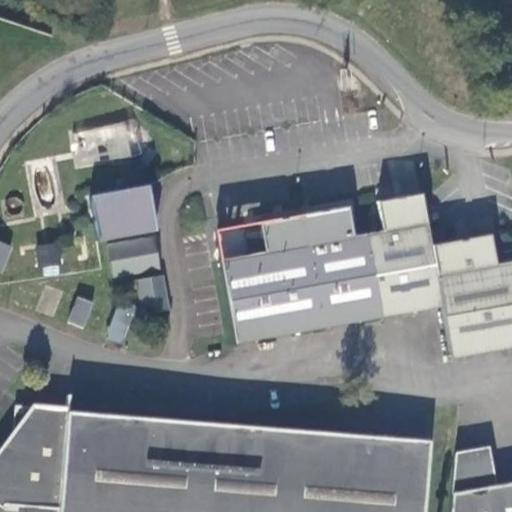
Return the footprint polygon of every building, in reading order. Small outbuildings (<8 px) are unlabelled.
[(148,182),(89,194),(97,241),(156,230),(152,203),(148,182)] [(382,230),(370,232),(386,315),(442,305),(451,357),(511,347),(511,260),(496,263),(491,236),(462,240),(432,246),(423,194),(377,202),(382,230)] [(348,207),(305,214),(325,326),(386,315),(370,232),(353,235),(348,207)] [(325,326),(305,214),(257,222),(261,249),(218,257),(230,328),(233,343),(325,326)] [(39,221),(22,223),(24,240),(41,236),(39,221)] [(156,235),(107,243),(113,276),(161,269),(156,235)] [(13,245),(0,240),(0,271),(3,273),(13,245)] [(60,243),(36,244),(39,268),(61,263),(60,243)] [(83,244),(65,247),(67,265),(86,261),(83,244)] [(30,249),(14,251),(18,271),(34,268),(30,249)] [(163,274),(134,279),(141,314),(169,309),(163,274)] [(65,289),(41,280),(30,307),(56,317),(65,289)] [(93,303),(77,296),(69,321),(84,327),(93,303)] [(134,304),(119,298),(105,337),(122,343),(134,304)] [(26,422),(0,457),(0,498),(6,503),(59,507),(59,511),(425,511),(431,439),(376,435),(344,432),(36,409),(26,422)] [(468,449),(453,453),(448,511),(511,511),(511,476),(494,480),(487,445),(468,449)]
